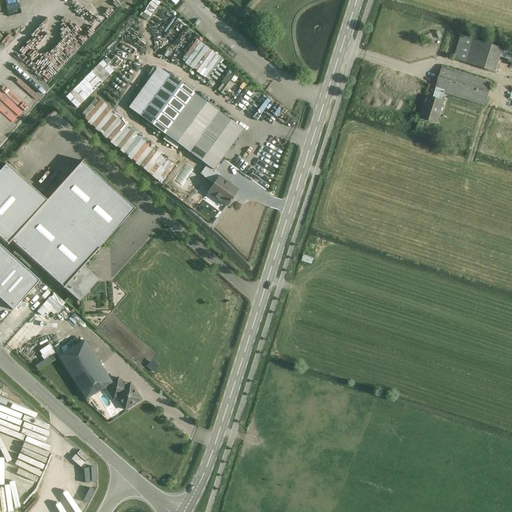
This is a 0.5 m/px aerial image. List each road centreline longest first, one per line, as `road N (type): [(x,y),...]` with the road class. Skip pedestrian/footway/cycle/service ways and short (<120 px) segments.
road 1 (tertiary): [(182,511),(221,426),(358,0)]
road 2 (unclassified): [(0,356),(125,471)]
